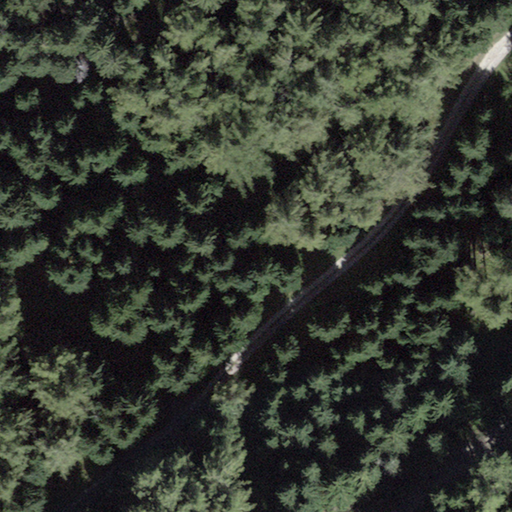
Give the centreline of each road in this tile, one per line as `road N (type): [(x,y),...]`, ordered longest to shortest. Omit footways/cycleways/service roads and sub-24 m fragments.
road 1 (track): [(75,511),(296,307),(369,252),(436,163),(511,38)]
road 2 (track): [(511,444),(413,511)]
